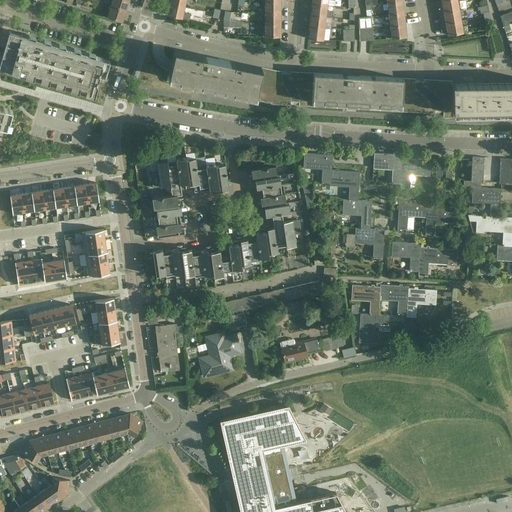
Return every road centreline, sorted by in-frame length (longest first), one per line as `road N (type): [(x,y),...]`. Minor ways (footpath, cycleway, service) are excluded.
road 1 (residential): [(511,143),(286,135),(120,106)]
road 2 (residential): [(203,407),(248,388),(511,322)]
road 3 (residential): [(134,307),(315,272)]
road 4 (residential): [(290,61),(139,27)]
road 5 (residential): [(134,307),(110,160)]
road 6 (unknown): [(237,128),(242,193),(198,202),(190,239)]
road 7 (residential): [(146,394),(12,429)]
road 8 (residential): [(132,49),(9,9),(9,0)]
road 9 (residential): [(428,69),(290,61)]
